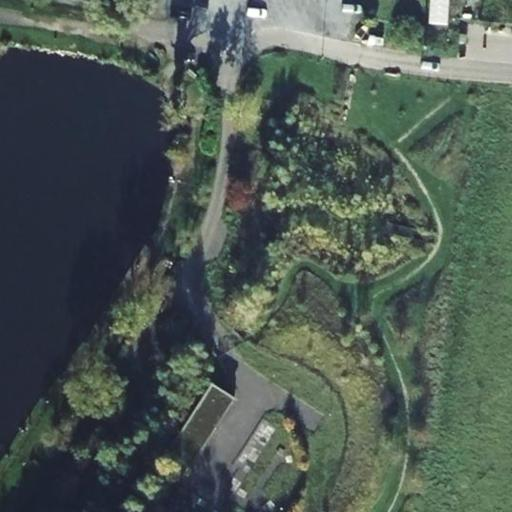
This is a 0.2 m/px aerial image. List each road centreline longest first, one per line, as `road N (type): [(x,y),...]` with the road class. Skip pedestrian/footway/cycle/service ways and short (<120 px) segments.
road 1 (residential): [(17,511),(199,251),(236,40)]
road 2 (residential): [(236,40),(511,77)]
road 3 (unclassified): [(0,12),(120,36),(236,40)]
